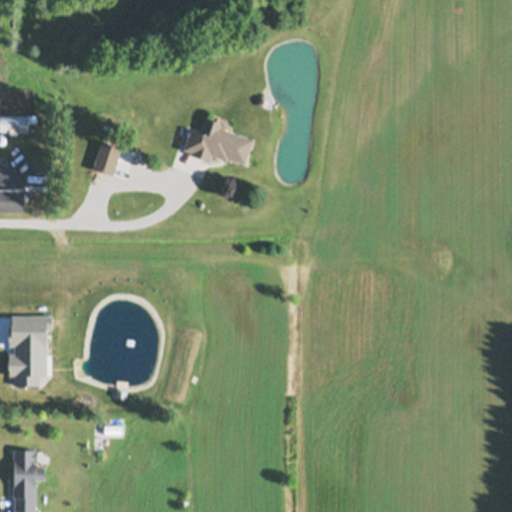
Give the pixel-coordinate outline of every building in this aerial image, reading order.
[(263,104),(260,101),(259,97),(261,94),(265,93),(268,95),(269,99),(266,103),(263,104)] [(0,112),(28,112),(28,130),(0,129),(0,112)] [(183,145),(190,125),(202,127),(206,113),(221,119),(220,124),(253,136),(245,160),(228,154),(227,157),(212,151),(210,157),(191,151),(191,149),(183,145)] [(93,166),(102,137),(122,143),(112,172),(93,166)] [(113,171),(115,166),(129,171),(128,177),(113,171)] [(0,186),(24,186),(24,208),(0,208),(0,186)] [(104,423),(121,423),(121,431),(104,431),(104,423)] [(44,477),(35,477),(35,483),(36,483),(35,511),(16,511),(16,508),(14,508),(14,494),(13,494),(13,481),(14,481),(14,477),(9,477),(9,467),(14,467),(13,447),(36,447),(36,448),(37,448),(37,458),(35,458),(35,465),(44,465),(44,477)]
